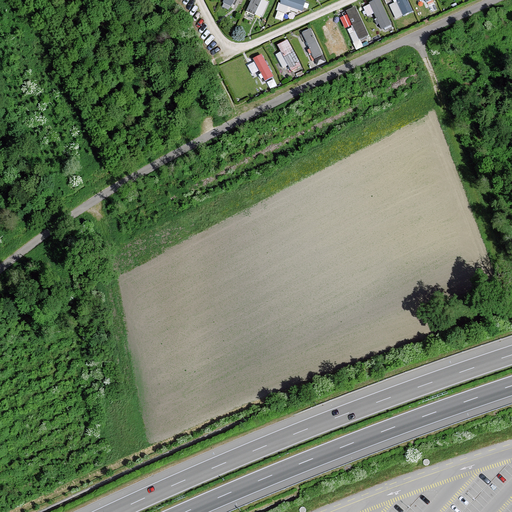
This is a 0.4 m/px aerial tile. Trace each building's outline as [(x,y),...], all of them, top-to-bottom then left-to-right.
[(254,14),(259,0),(252,0),(247,11),(254,14)] [(280,22),(289,0),(281,0),(273,20),(280,22)] [(375,0),(374,1),(384,24),(391,21),(381,0),(375,0)] [(400,0),(406,13),(413,10),(408,0),(400,0)] [(368,14),(374,11),(371,2),(364,5),(368,14)] [(348,11),(359,34),(365,31),(355,8),(348,11)] [(318,29),(330,55),(341,49),(329,24),(318,29)] [(291,41),(302,63),(312,57),(300,36),(291,41)] [(275,48),(287,71),(296,66),(284,43),(275,48)] [(259,56),(270,79),(279,74),(267,51),(259,56)]
